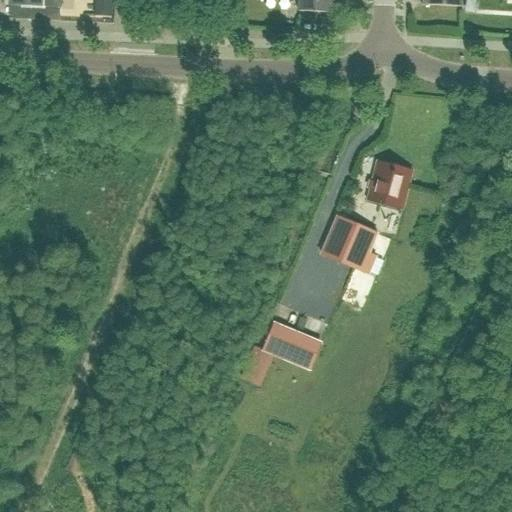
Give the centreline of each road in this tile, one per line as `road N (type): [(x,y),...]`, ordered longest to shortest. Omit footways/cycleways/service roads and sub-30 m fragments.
road 1 (track): [(185,41),(172,138),(21,511)]
road 2 (tertiary): [(381,51),(323,72),(0,60)]
road 3 (tertiary): [(511,82),(454,77),(381,51)]
